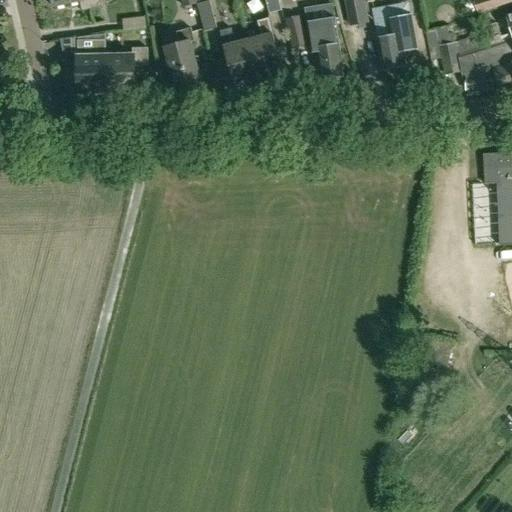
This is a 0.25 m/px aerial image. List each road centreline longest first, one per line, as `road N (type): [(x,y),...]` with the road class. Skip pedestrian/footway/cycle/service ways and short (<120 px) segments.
road 1 (tertiary): [(53,129),(511,120)]
road 2 (residential): [(53,129),(24,0)]
